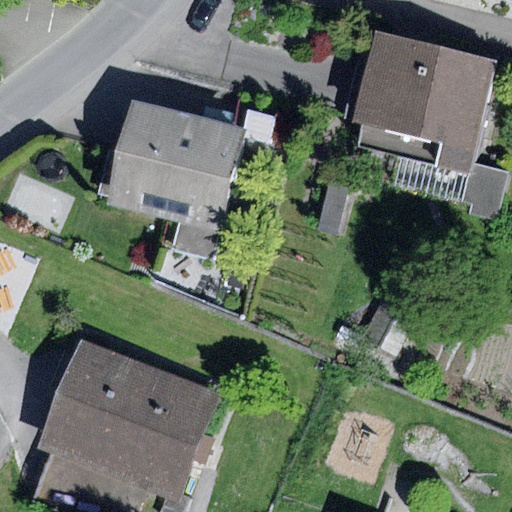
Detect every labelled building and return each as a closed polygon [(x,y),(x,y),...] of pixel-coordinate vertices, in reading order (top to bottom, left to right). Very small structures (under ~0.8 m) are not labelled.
[(496,63),(376,35),(371,57),(357,54),(341,120),(444,143),(438,168),(470,175),(473,164),(496,63)] [(246,130),(134,104),(110,203),(179,220),(223,230),(246,130)] [(510,173),(473,164),(470,175),(463,201),(474,204),(471,214),(498,221),(510,173)] [(216,261),(223,230),(179,220),(172,251),(216,261)] [(419,320),(384,300),(365,335),(399,355),(419,320)] [(223,395),(86,342),(46,447),(56,450),(149,486),(182,499),(223,395)] [(138,511),(149,486),(56,450),(36,501),(63,511),(138,511)]
